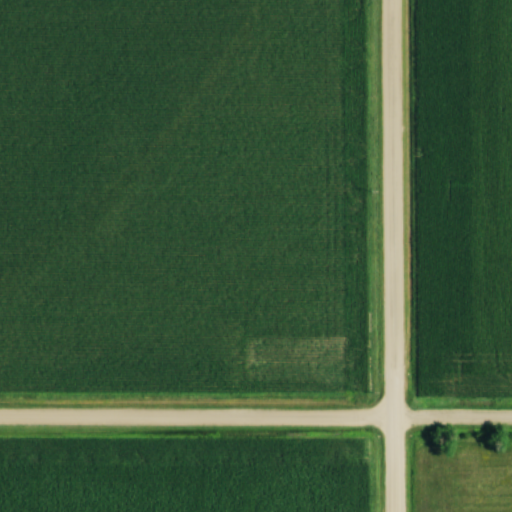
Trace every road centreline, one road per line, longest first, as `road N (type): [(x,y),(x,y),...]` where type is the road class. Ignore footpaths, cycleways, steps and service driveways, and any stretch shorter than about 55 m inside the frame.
road 1 (tertiary): [(386,511),(383,0)]
road 2 (residential): [(511,420),(0,419)]
